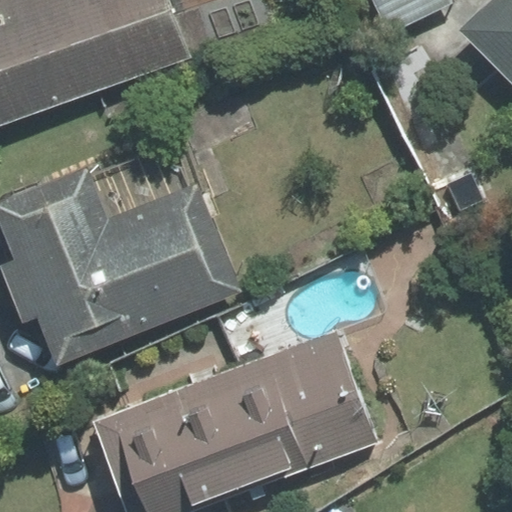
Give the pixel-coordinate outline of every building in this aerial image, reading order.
[(174,0),(0,0),(0,125),(195,57),(174,0)] [(451,0),(373,0),(390,36),(455,8),(451,0)] [(511,0),(483,0),(458,28),(511,78),(511,0)] [(203,180),(114,214),(94,163),(0,199),(22,256),(6,262),(29,321),(44,315),(62,363),(247,291),(203,180)] [(139,511),(178,511),(401,426),(412,446),(437,436),(388,310),(104,420),(139,511)]
